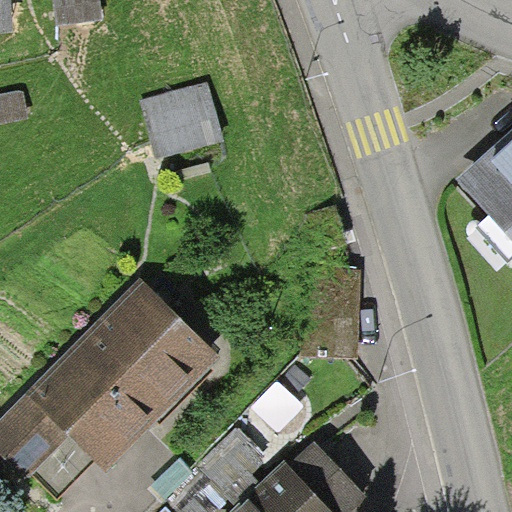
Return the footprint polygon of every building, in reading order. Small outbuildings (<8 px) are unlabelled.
[(9,0),(0,0),(0,37),(12,36),(9,0)] [(100,0),(56,0),(59,27),(103,21),(100,0)] [(207,88),(145,105),(160,161),(222,144),(207,88)] [(26,91),(0,96),(0,125),(32,119),(26,91)] [(511,133),(459,182),(511,240),(511,133)] [(358,267),(308,267),(307,360),(357,360),(358,267)] [(218,360),(140,286),(31,399),(109,474),(218,360)] [(295,468),(289,462),(234,511),(355,511),(368,500),(319,446),(295,468)]
